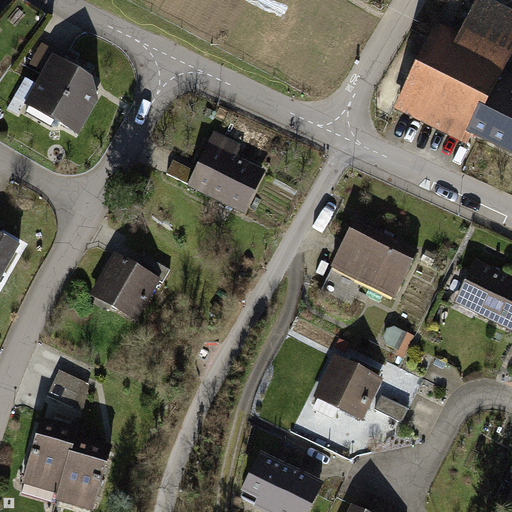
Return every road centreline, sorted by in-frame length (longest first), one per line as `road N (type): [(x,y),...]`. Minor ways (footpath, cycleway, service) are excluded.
road 1 (residential): [(343,138),(336,166),(191,425),(166,511)]
road 2 (residential): [(86,215),(7,360),(0,391)]
road 3 (residential): [(343,138),(173,62)]
road 4 (residential): [(511,215),(343,138)]
road 5 (residential): [(173,62),(86,215)]
road 6 (unclassified): [(343,138),(357,92),(411,0)]
road 7 (residential): [(408,475),(460,397),(490,391),(511,401)]
road 8 (residential): [(173,62),(67,0)]
